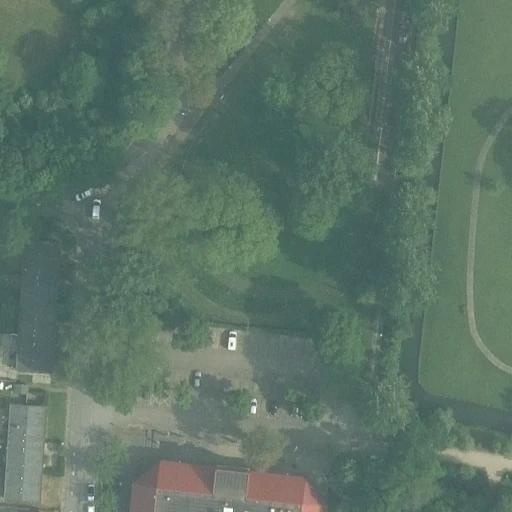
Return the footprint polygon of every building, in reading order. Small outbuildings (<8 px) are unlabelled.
[(26,241),(23,277),(58,279),(60,244),(26,241)] [(58,279),(23,277),(21,307),(56,309),(58,279)] [(56,309),(21,307),(20,335),(54,337),(56,309)] [(54,337),(20,335),(17,371),(52,373),(54,337)] [(11,405),(9,441),(44,443),(46,408),(11,405)] [(44,443),(9,441),(7,469),(42,471),(44,443)] [(328,511),(329,503),(307,476),(161,460),(133,482),(129,511),(328,511)] [(42,471),(7,469),(5,500),(40,502),(42,471)]
